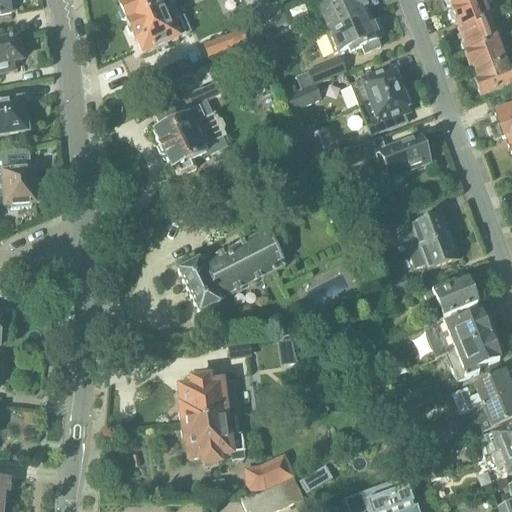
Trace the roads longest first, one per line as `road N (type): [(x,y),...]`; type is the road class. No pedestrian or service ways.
road 1 (residential): [(511,279),(406,0)]
road 2 (secondary): [(68,511),(84,227)]
road 3 (secondary): [(84,227),(61,0)]
